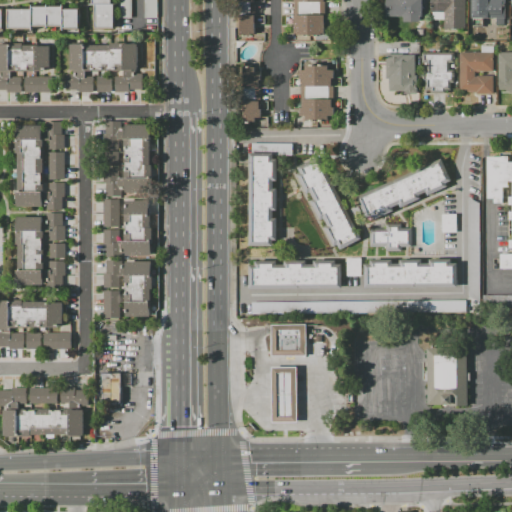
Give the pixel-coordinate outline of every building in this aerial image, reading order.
[(94,29),(94,4),(91,4),(91,0),(112,0),(112,4),(115,4),(115,29),(94,29)] [(118,18),(118,0),(130,0),(131,18),(118,18)] [(144,18),(144,0),(157,0),(157,18),(144,18)] [(254,0),(254,3),(255,3),(255,16),(254,16),(255,35),(251,35),(251,36),(240,36),(240,0),(254,0)] [(294,0),(325,0),(325,34),(294,34),(294,0)] [(387,0),(423,0),(423,16),(421,16),(421,22),(404,21),(404,17),(387,16),(387,0)] [(431,0),(466,0),(466,29),(445,29),(445,19),(433,19),(433,12),(431,12),(431,0)] [(472,0),(506,0),(506,26),(496,26),(496,18),(472,18),(472,0)] [(7,30),(7,8),(32,8),(32,6),(63,5),(63,8),(80,8),(80,29),(63,29),(63,26),(33,27),(33,29),(7,30)] [(0,90),(0,44),(11,44),(11,43),(23,43),(23,45),(50,45),(50,70),(43,70),(43,71),(28,71),(28,72),(17,72),(17,71),(9,71),(9,77),(21,77),(21,92),(7,93),(7,90),(0,90)] [(137,44),(137,78),(142,78),(142,90),(129,90),(129,92),(115,92),(115,77),(122,77),(122,71),(85,71),(85,77),(93,77),(93,92),(79,92),(79,90),(66,90),(66,74),(73,74),(73,70),(70,70),(70,45),(110,45),(110,44),(137,44)] [(493,93),(460,93),(460,52),(493,52),(493,71),(476,71),(476,76),(493,76),(493,93)] [(511,52),(511,92),(499,92),(499,52),(511,52)] [(454,53),(454,63),(449,63),(449,70),(454,70),(454,83),(451,83),(451,90),(446,90),(446,93),(431,93),(431,91),(426,91),(426,86),(425,86),(425,72),(427,72),(427,64),(423,64),(423,53),(454,53)] [(416,54),(416,86),(401,86),(401,78),(386,78),(386,54),(416,54)] [(333,70),(333,116),(329,116),(329,120),(306,120),(306,116),(300,116),(300,108),(302,108),(302,79),(300,79),(300,70),(306,70),(306,65),(328,65),(328,70),(333,70)] [(261,71),(261,80),(259,80),(259,87),(261,87),(261,101),(260,101),(260,109),(262,109),(262,118),(256,118),(256,122),(246,122),(245,67),(256,67),(256,71),(261,71)] [(25,93),(24,77),(52,76),(52,92),(25,93)] [(111,77),(111,93),(97,93),(97,77),(111,77)] [(17,207),(17,204),(16,204),(15,193),(18,193),(17,153),(16,153),(15,126),(42,125),(42,129),(46,129),(46,122),(61,122),(61,134),(64,134),(64,149),(49,149),(48,140),(42,140),(43,192),(48,192),(48,183),(64,182),(64,197),(61,197),(62,210),(48,210),(48,203),(43,203),(43,206),(17,207)] [(149,125),(150,165),(152,165),(152,178),(151,178),(151,193),(125,193),(125,190),(121,190),(121,196),(106,196),(106,183),(103,184),(103,169),(119,169),(119,178),(124,178),(124,139),(119,140),(119,149),(103,149),(103,135),(105,135),(105,122),(121,122),(121,128),(125,128),(125,125),(149,125)] [(293,155),(274,155),(274,159),(277,159),(277,181),(274,181),(274,188),(277,188),(277,210),(274,210),(274,218),(277,218),(277,240),(273,240),(273,246),(250,246),(250,153),(252,153),(252,143),(293,143),(293,155)] [(49,180),(48,152),(64,152),(64,179),(49,180)] [(118,152),(119,166),(103,166),(103,152),(118,152)] [(321,155),(362,239),(340,249),(338,244),(334,246),(325,227),(328,225),(324,218),(321,220),(311,200),(314,199),(311,192),(308,193),(297,173),(302,171),(299,166),(321,155)] [(511,268),(500,269),(500,254),(511,254),(511,248),(509,248),(509,240),(511,240),(511,220),(509,220),(509,212),(511,212),(511,205),(509,205),(509,197),(511,197),(511,180),(507,181),(507,186),(501,186),(501,202),(493,202),(493,198),(487,198),(487,156),(508,156),(508,161),(511,161),(511,268)] [(446,183),(448,186),(401,208),(399,204),(392,207),(394,210),(374,219),(372,215),(367,218),(358,197),(441,159),(451,180),(446,183)] [(479,203),(480,302),(468,296),(468,197),(479,203)] [(119,199),(119,227),(103,227),(103,200),(119,199)] [(149,201),(149,203),(150,203),(150,228),(152,228),(152,254),(151,254),(151,256),(125,256),(125,254),(122,254),(122,258),(106,258),(106,244),(103,244),(103,230),(119,230),(119,241),(125,241),(125,201),(149,201)] [(16,285),(16,272),(18,272),(17,245),(16,245),(15,220),(17,220),(17,217),(43,217),(43,220),(46,220),(46,213),(62,213),(62,226),(65,226),(65,240),(49,241),(48,232),(43,232),(43,270),(49,270),(49,261),(65,261),(65,275),(62,275),(62,290),(47,290),(47,281),(43,281),(43,284),(16,285)] [(459,216),(459,234),(445,234),(445,216),(459,216)] [(370,228),(386,228),(386,223),(401,223),(401,227),(411,227),(412,246),(401,246),(401,250),(386,250),(386,246),(370,246),(370,228)] [(49,258),(48,243),(64,243),(65,258),(49,258)] [(361,258),(362,276),(348,276),(347,259),(361,258)] [(151,262),(151,265),(152,265),(152,289),(151,289),(151,315),(149,315),(149,317),(125,317),(124,276),(120,276),(120,288),(104,289),(104,273),(106,273),(106,260),(122,260),(122,266),(125,266),(125,262),(151,262)] [(342,264),(342,288),(250,289),(250,265),(256,265),(256,261),(277,261),(277,264),(285,264),(285,261),(307,260),(307,264),(315,264),(315,260),(336,260),(336,264),(342,264)] [(460,265),(461,289),(368,290),(368,265),(374,265),(374,262),(395,261),(396,265),(403,265),(403,261),(425,261),(425,265),(432,265),(432,261),(454,261),(455,265),(460,265)] [(120,291),(120,318),(104,318),(104,291),(120,291)] [(511,307),(484,308),(484,294),(511,294),(511,307)] [(0,346),(0,301),(12,301),(12,300),(22,300),(22,302),(50,302),(62,302),(63,327),(9,327),(9,333),(23,333),(23,349),(9,349),(9,346),(0,346)] [(466,300),(466,312),(252,314),(252,302),(466,300)] [(271,335),(271,331),(271,325),(306,324),(306,330),(306,335),(271,335)] [(26,349),(26,333),(41,333),(41,349),(26,349)] [(44,349),(43,333),(71,333),(71,349),(44,349)] [(306,335),(306,356),(272,356),(271,335),(306,335)] [(427,348),(466,348),(466,407),(427,407),(427,348)] [(273,367),(297,367),(297,381),(297,411),(297,422),(272,422),(272,411),(272,381),(273,367)] [(120,374),(120,386),(122,386),(122,404),(102,404),(102,374),(120,374)] [(0,406),(0,390),(12,390),(12,388),(26,388),(26,403),(18,403),(18,409),(69,409),(69,403),(60,403),(60,387),(75,387),(75,390),(87,390),(87,406),(80,406),(80,410),(83,410),(83,436),(80,436),(80,437),(70,437),(70,435),(30,435),(30,437),(6,437),(6,436),(3,436),(3,410),(6,410),(6,406),(0,406)] [(30,403),(29,388),(57,388),(57,403),(30,403)]
